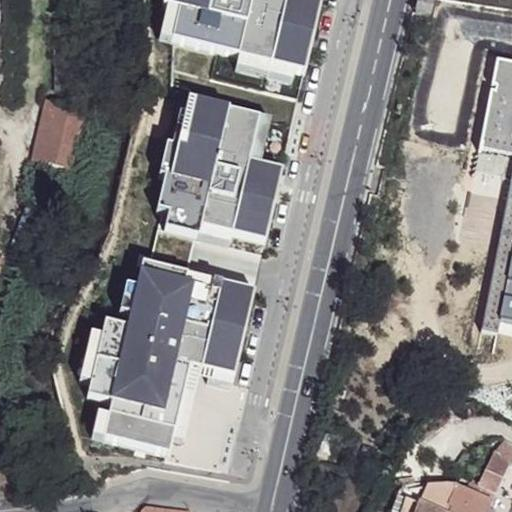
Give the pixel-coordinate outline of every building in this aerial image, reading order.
[(159,0),(169,2),(157,41),(303,77),(319,0),(159,0)] [(435,2),(426,0),(420,0),(417,14),(431,18),(435,2)] [(511,66),(495,63),(479,151),(511,156),(511,200),(490,325),(511,328),(511,66)] [(230,102),(189,91),(177,140),(168,139),(162,166),(168,168),(159,204),(172,207),(166,230),(197,238),(202,229),(264,244),(282,163),(249,155),(258,111),(230,102)] [(52,92),(26,158),(62,174),(89,108),(52,92)] [(255,285),(142,258),(129,322),(106,317),(89,399),(100,403),(91,443),(180,461),(199,374),(233,383),(255,285)] [(509,469),(495,454),(473,476),(488,490),(509,469)] [(420,511),(415,510),(414,511),(480,511),(485,501),(455,490),(448,510),(453,511),(452,511),(420,511)] [(401,499),(395,499),(390,511),(396,511),(398,507),(401,499)]
